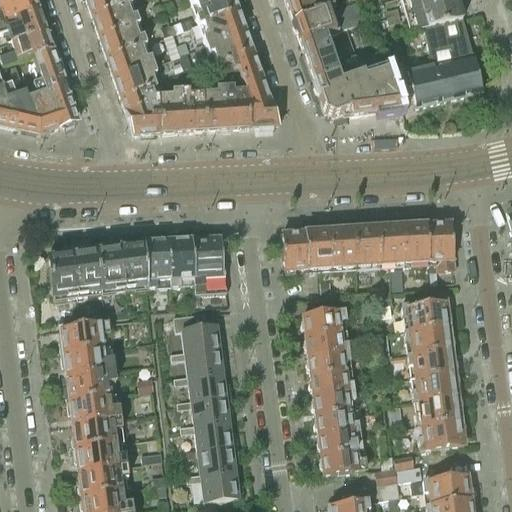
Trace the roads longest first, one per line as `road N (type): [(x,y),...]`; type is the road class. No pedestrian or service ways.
road 1 (residential): [(281,511),(237,181)]
road 2 (residential): [(466,167),(511,487)]
road 3 (residential): [(0,307),(27,511)]
road 4 (residential): [(55,0),(117,187)]
road 5 (residential): [(315,177),(255,0)]
road 6 (tertiary): [(466,167),(315,177)]
road 7 (tertiary): [(237,181),(117,187)]
